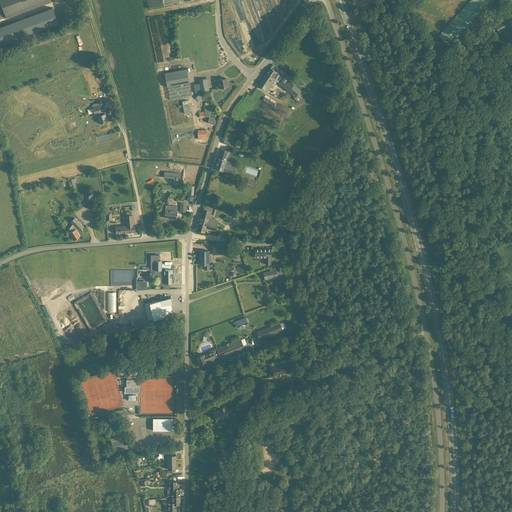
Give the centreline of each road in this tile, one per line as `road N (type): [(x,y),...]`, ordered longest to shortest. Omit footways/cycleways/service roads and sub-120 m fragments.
road 1 (primary): [(454,511),(451,416),(427,279),(339,0)]
road 2 (unclassified): [(426,340),(400,226),(325,0)]
road 3 (unclassified): [(186,511),(190,237)]
road 4 (unclassified): [(190,237),(294,246),(301,313),(318,361)]
road 5 (track): [(137,195),(88,0)]
road 6 (unclassified): [(426,340),(441,511)]
road 7 (unclassified): [(0,263),(42,248),(145,238)]
road 8 (track): [(318,361),(186,413)]
road 9 (track): [(294,246),(353,131)]
